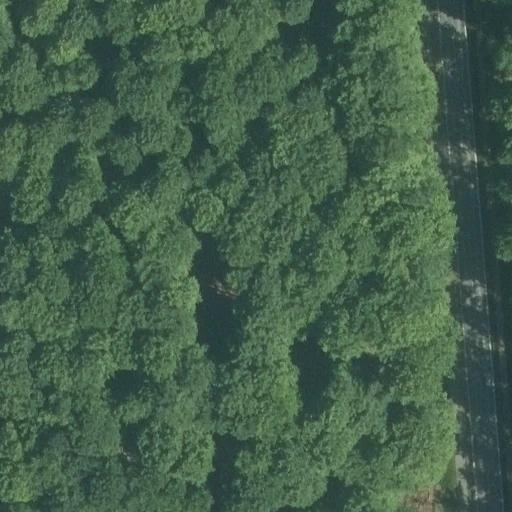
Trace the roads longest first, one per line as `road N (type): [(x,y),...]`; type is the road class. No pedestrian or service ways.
road 1 (track): [(464,193),(0,449)]
road 2 (tertiary): [(489,511),(450,0)]
